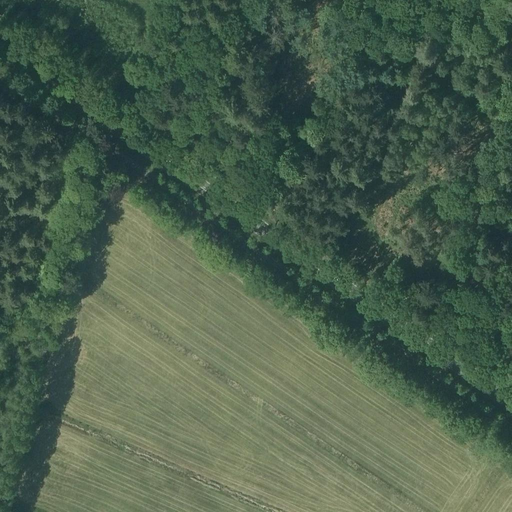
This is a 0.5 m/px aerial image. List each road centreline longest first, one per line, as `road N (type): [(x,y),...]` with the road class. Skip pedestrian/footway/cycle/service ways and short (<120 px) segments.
road 1 (primary): [(511,403),(0,47)]
road 2 (track): [(10,439),(103,119)]
road 3 (track): [(489,0),(370,222),(366,248)]
